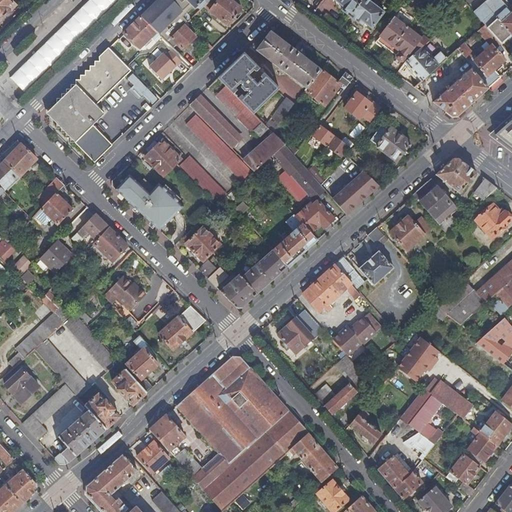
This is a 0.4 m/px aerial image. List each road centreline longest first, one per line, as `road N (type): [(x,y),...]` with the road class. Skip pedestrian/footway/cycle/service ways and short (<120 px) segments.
road 1 (secondary): [(453,139),(237,332)]
road 2 (residential): [(273,5),(86,187)]
road 3 (residential): [(237,332),(393,511)]
road 4 (secondary): [(237,332),(62,489)]
road 5 (tertiary): [(273,5),(453,139)]
road 6 (residential): [(86,187),(237,332)]
road 7 (unclassified): [(19,122),(141,0)]
